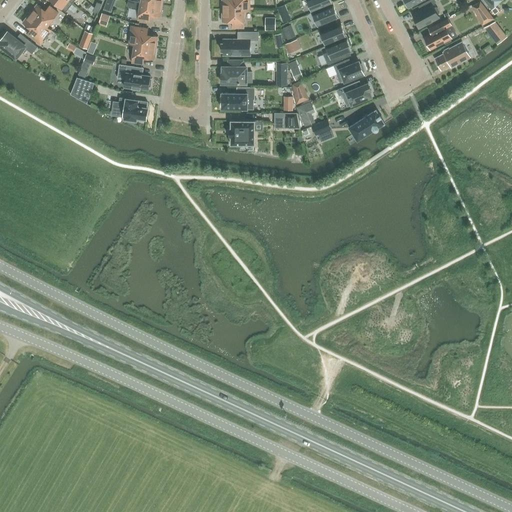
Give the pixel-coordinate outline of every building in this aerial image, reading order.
[(73,4),(68,0),(51,0),(62,9),(69,1),(73,4)] [(221,0),(222,10),(250,10),(250,0),(221,0)] [(307,0),(312,11),(333,3),(331,0),(307,0)] [(439,13),(439,12),(437,8),(436,7),(434,8),(433,5),(436,3),(433,0),(430,0),(419,6),(421,11),(413,15),(420,28),(439,18),(437,14),(439,13)] [(161,17),(163,6),(141,2),(138,20),(150,22),(150,16),(161,17)] [(480,2),(474,5),(481,18),(489,13),(480,2)] [(106,3),(104,9),(110,11),(112,6),(106,3)] [(37,4),(30,13),(52,31),(52,30),(48,27),(59,13),(50,6),(46,11),(37,4)] [(319,29),(337,22),(336,18),(338,17),(334,6),(313,14),(319,29)] [(222,10),(222,22),(233,22),(233,28),(244,28),(244,11),(250,11),(250,10),(222,10)] [(52,31),(30,13),(22,23),(31,29),(27,34),(41,45),(52,31)] [(287,14),(281,17),(283,23),(289,20),(287,14)] [(448,18),(429,28),(432,33),(424,37),(431,50),(445,42),(446,44),(451,41),(450,39),(452,38),(449,33),(454,30),(448,18)] [(319,29),(325,44),(346,36),(342,25),(339,26),(337,22),(319,29)] [(487,27),(492,34),(501,30),(495,22),(487,27)] [(132,26),(129,44),(157,48),(158,36),(148,35),(149,29),(132,26)] [(291,26),(283,29),(287,39),(287,40),(295,37),(291,26)] [(0,43),(0,45),(16,58),(25,47),(26,47),(31,42),(21,34),(17,39),(7,32),(1,40),(2,40),(0,43)] [(85,32),(79,47),(88,50),(93,35),(85,32)] [(258,40),(258,32),(238,32),(238,40),(223,39),(223,43),(222,43),(222,51),(223,51),(223,55),(250,56),(250,40),(258,40)] [(352,50),(350,46),(352,45),(349,38),(327,47),(329,52),(324,54),(328,65),(351,56),(349,51),(352,50)] [(444,54),(435,59),(442,70),(451,66),(452,67),(470,57),(462,42),(443,52),(444,54)] [(66,48),(74,51),(76,46),(69,43),(66,48)] [(290,43),(285,45),(289,55),(294,53),(290,43)] [(155,60),(157,48),(129,44),(134,45),(132,63),(143,64),(144,58),(155,60)] [(115,53),(113,61),(122,63),(124,54),(115,53)] [(87,54),(84,61),(94,64),(96,58),(87,54)] [(228,67),(223,67),(223,74),(221,74),(221,83),(246,83),(246,67),(243,67),(243,60),(228,60),(228,67)] [(347,60),(334,65),(338,74),(341,83),(344,81),(345,82),(363,75),(363,73),(364,73),(363,71),(365,71),(362,63),(360,64),(360,62),(359,63),(358,62),(349,65),(347,60)] [(126,79),(125,87),(140,90),(141,88),(149,89),(149,87),(151,87),(152,79),(150,78),(151,76),(136,74),(137,67),(120,65),(118,78),(126,79)] [(329,77),(337,74),(334,65),(326,68),(329,77)] [(289,86),(288,72),(279,72),(280,86),(289,86)] [(95,83),(77,77),(72,95),(80,100),(84,88),(92,91),(95,83)] [(372,97),(370,92),(372,91),(368,83),(354,89),(351,84),(337,90),(339,96),(347,93),(352,105),(372,97)] [(237,87),(237,93),(222,93),(222,96),(221,96),(221,106),(222,106),(222,109),(248,109),(248,99),(255,99),(255,87),(237,87)] [(305,90),(294,95),(296,105),(309,100),(305,90)] [(114,102),(112,114),(125,116),(124,119),(137,121),(137,118),(146,120),(148,108),(147,108),(148,102),(120,98),(119,103),(114,102)] [(310,102),(297,108),(299,115),(313,109),(310,102)] [(385,123),(376,110),(349,127),(358,141),(385,123)] [(285,129),(300,129),(297,113),(285,113),(285,129)] [(313,118),(302,122),(304,127),(315,123),(313,118)] [(332,129),(328,119),(311,127),(315,136),(332,129)] [(231,137),(231,145),(255,145),(255,121),(231,121),(231,129),(230,129),(230,137),(231,137)] [(84,211),(77,224),(87,229),(94,216),(84,211)] [(46,245),(44,250),(53,254),(55,249),(46,245)] [(72,256),(74,251),(62,245),(60,251),(72,256)]
